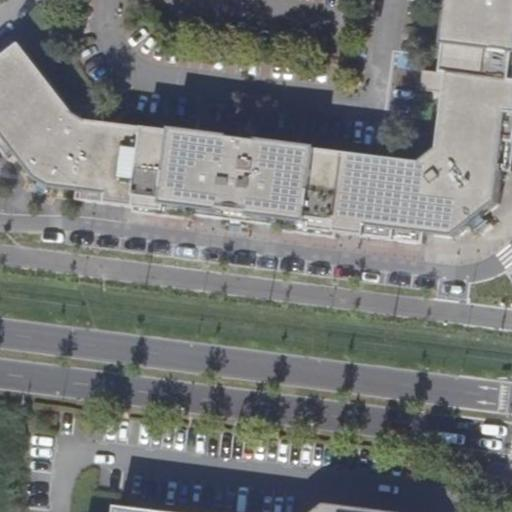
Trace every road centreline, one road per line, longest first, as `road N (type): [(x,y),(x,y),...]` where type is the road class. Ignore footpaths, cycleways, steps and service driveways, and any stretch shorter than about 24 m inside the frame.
road 1 (secondary): [(511,399),(0,333)]
road 2 (secondary): [(0,374),(511,439)]
road 3 (unclassified): [(511,320),(0,262)]
road 4 (unknown): [(387,26),(230,0)]
